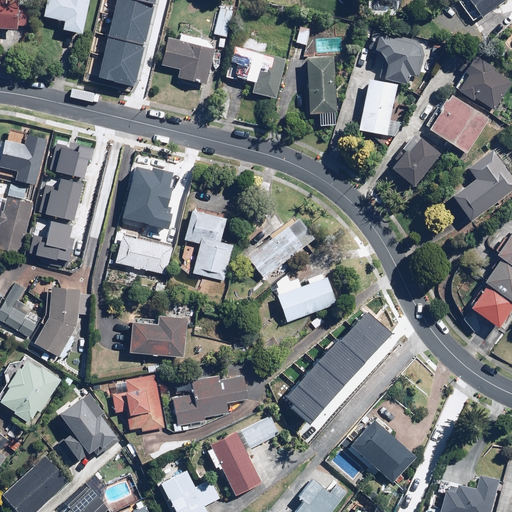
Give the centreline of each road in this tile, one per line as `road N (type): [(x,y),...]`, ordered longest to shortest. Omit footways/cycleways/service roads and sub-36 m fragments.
road 1 (residential): [(0,91),(294,159),(337,187),(413,287),(447,349),(511,394)]
road 2 (unknown): [(153,455),(231,418),(267,373),(413,287)]
road 3 (unknown): [(127,119),(89,284),(91,306),(110,335)]
road 4 (unknown): [(350,204),(456,59)]
road 5 (unknown): [(406,511),(471,371)]
